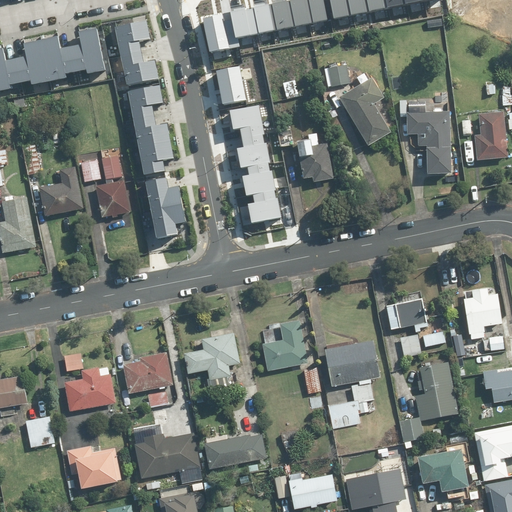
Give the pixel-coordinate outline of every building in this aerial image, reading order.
[(203,19),(209,52),(238,46),(236,38),(328,21),(323,0),(289,0),(230,11),(232,19),(224,21),(223,15),(203,19)] [(329,0),(333,18),(424,0),(329,0)] [(115,27),(126,84),(158,78),(155,60),(143,62),(139,41),(150,39),(146,21),(115,27)] [(31,84),(66,77),(66,74),(86,70),(87,73),(105,70),(97,28),(79,32),(81,44),(60,48),(57,36),(23,43),(25,56),(5,60),(2,48),(0,48),(0,90),(10,88),(9,84),(31,80),(31,84)] [(352,84),(349,65),(327,68),(330,87),(352,84)] [(216,71),(222,104),(245,99),(239,66),(216,71)] [(389,97),(377,78),(344,98),(372,145),(395,132),(378,103),(389,97)] [(159,85),(128,91),(144,174),(166,170),(165,161),(173,159),(167,123),(156,125),(152,105),(162,103),(159,85)] [(428,102),(403,100),(403,113),(411,113),(410,134),(422,134),(421,146),(433,147),(432,173),(456,174),(457,147),(452,147),(454,114),(428,113),(428,102)] [(252,223),(282,217),(278,198),(276,198),(274,189),(275,189),(272,171),(269,171),(268,163),(270,163),(266,143),(265,143),(263,135),(264,135),(259,105),(230,111),(233,129),(240,128),(244,147),(237,148),(241,168),(248,167),(249,175),(242,177),(246,196),(253,194),(254,203),(248,204),(252,223)] [(479,160),(511,158),(509,130),(511,129),(511,111),(482,114),(483,135),(478,136),(479,160)] [(295,134),(283,136),(285,147),(296,146),(295,134)] [(321,145),(319,134),(311,135),(312,140),(301,141),(307,179),(316,177),(317,182),(337,178),(331,143),(321,145)] [(38,144),(24,147),(31,175),(44,172),(38,144)] [(0,187),(5,187),(3,167),(10,166),(8,150),(0,151),(0,187)] [(122,156),(104,159),(107,180),(125,178),(122,156)] [(101,161),(85,163),(87,182),(103,179),(101,161)] [(80,167),(63,170),(65,183),(43,187),(49,216),(89,209),(80,167)] [(145,182),(156,237),(177,233),(176,223),(186,221),(179,185),(169,187),(167,178),(145,182)] [(127,181),(99,185),(104,218),(132,213),(127,181)] [(40,247),(30,197),(5,202),(9,222),(1,223),(7,253),(40,247)] [(488,325),(506,322),(501,293),(492,294),(491,287),(466,291),(473,338),(489,335),(488,325)] [(390,305),(395,329),(418,325),(419,332),(431,329),(425,298),(390,305)] [(303,320),(284,323),(286,339),(266,342),(271,371),(311,364),(303,320)] [(446,330),(425,335),(428,347),(448,342),(446,330)] [(231,388),(230,377),(234,376),(232,364),(242,363),(238,333),(206,337),(207,349),(188,351),(191,373),(212,371),(212,379),(206,379),(207,391),(231,388)] [(420,334),(403,337),(406,357),(424,354),(420,334)] [(505,337),(485,340),(487,351),(507,348),(505,337)] [(331,405),(335,428),(363,423),(361,413),(371,412),(371,408),(378,406),(372,378),(383,376),(376,341),(329,349),(335,385),(353,382),(356,400),(331,405)] [(83,353),(67,355),(69,370),(85,368),(83,353)] [(171,386),(176,386),(171,356),(126,364),(131,393),(149,390),(152,407),(174,403),(171,386)] [(426,437),(423,420),(461,412),(450,361),(423,366),(428,392),(417,394),(421,416),(401,420),(405,441),(426,437)] [(69,382),(73,410),(118,402),(112,364),(86,369),(88,379),(69,382)] [(319,367),(306,369),(315,414),(328,411),(319,367)] [(511,369),(485,373),(487,388),(493,387),(494,402),(511,399),(511,369)] [(3,373),(0,373),(0,407),(30,403),(26,375),(4,378),(3,373)] [(218,393),(198,397),(199,403),(219,399),(218,393)] [(53,416),(29,419),(33,447),(57,443),(53,416)] [(511,467),(511,463),(511,462),(511,427),(480,434),(481,443),(485,442),(491,469),(486,471),(488,482),(511,477),(511,467)] [(250,462),(252,472),(262,471),(260,460),(268,459),(264,433),(207,442),(212,468),(250,462)] [(166,434),(146,437),(147,442),(139,444),(144,477),(203,467),(198,434),(167,439),(166,434)] [(94,444),(70,449),(75,474),(83,472),(85,487),(123,480),(117,448),(96,452),(94,444)] [(466,447),(422,456),(428,483),(445,479),(447,491),(474,485),(466,447)] [(369,507),(369,511),(402,511),(400,501),(408,500),(402,469),(348,480),(354,510),(369,507)] [(314,505),(314,507),(321,506),(321,504),(344,500),(339,471),(292,480),(292,475),(277,478),(281,498),(295,495),(298,508),(314,505)] [(511,511),(511,479),(487,484),(490,505),(500,504),(500,511),(511,511)] [(196,491),(206,489),(208,499),(216,498),(212,480),(194,484),(196,491)] [(203,511),(203,507),(207,501),(205,495),(200,491),(161,497),(163,511),(203,511)]
